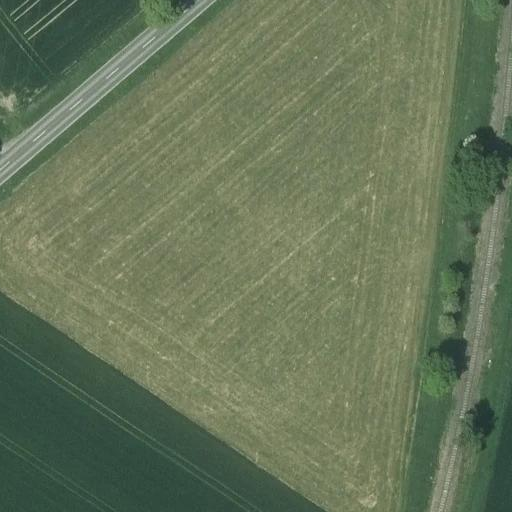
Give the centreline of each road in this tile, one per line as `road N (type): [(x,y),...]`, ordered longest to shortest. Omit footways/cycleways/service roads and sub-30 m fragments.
road 1 (track): [(400,511),(435,319),(470,0)]
road 2 (secondary): [(0,171),(198,0)]
road 3 (track): [(511,319),(470,511)]
